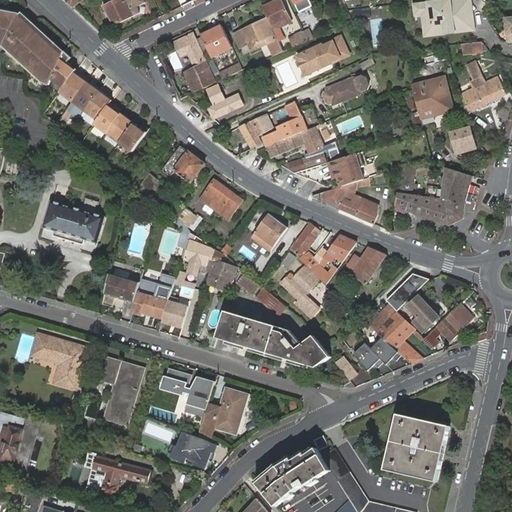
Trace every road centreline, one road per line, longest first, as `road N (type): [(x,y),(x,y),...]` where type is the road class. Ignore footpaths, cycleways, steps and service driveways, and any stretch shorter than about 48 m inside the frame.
road 1 (tertiary): [(110,56),(197,140),(263,187),(390,244),(488,272)]
road 2 (residential): [(337,412),(303,387),(0,298)]
road 3 (residential): [(196,511),(268,447),(337,412)]
road 4 (residential): [(337,412),(453,359),(497,363)]
road 5 (tertiary): [(462,511),(497,363)]
road 6 (residential): [(228,0),(110,56)]
